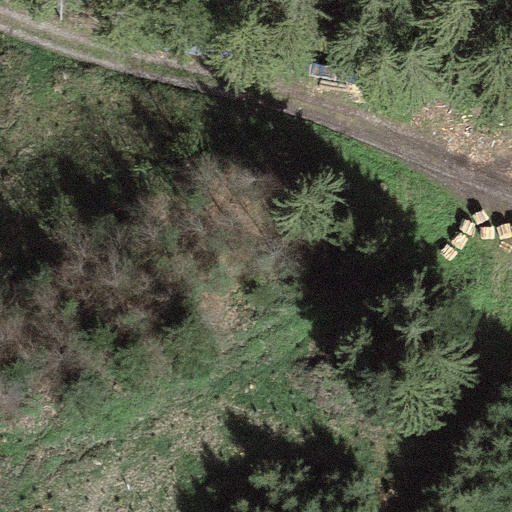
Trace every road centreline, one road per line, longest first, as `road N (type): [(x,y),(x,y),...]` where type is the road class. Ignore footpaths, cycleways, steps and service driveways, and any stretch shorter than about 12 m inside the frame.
road 1 (track): [(0,494),(182,382),(456,259),(511,216)]
road 2 (track): [(11,0),(370,131),(511,193)]
